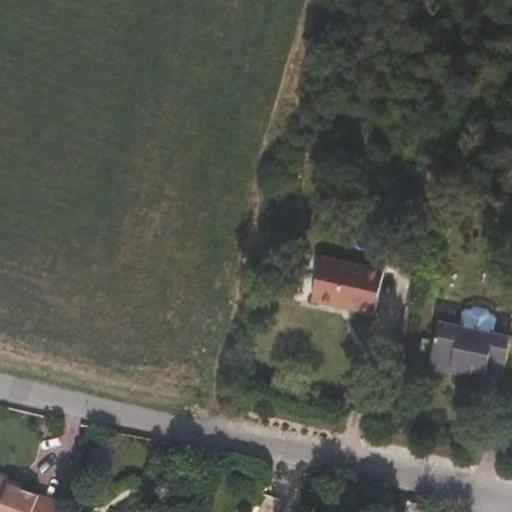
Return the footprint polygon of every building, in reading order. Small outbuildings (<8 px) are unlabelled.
[(347,300),(375,306),(383,269),(321,255),(311,299),(345,306),(347,300)] [(374,313),(375,306),(347,300),(345,306),(374,313)] [(451,366),(461,368),(502,376),(511,335),(439,319),(429,360),(434,368),(446,371),(451,366)] [(460,374),(461,368),(451,366),(446,371),(460,374)] [(0,511),(61,511),(64,503),(21,488),(10,484),(11,479),(0,475),(0,511)] [(23,483),(11,479),(10,484),(21,488),(23,483)]
